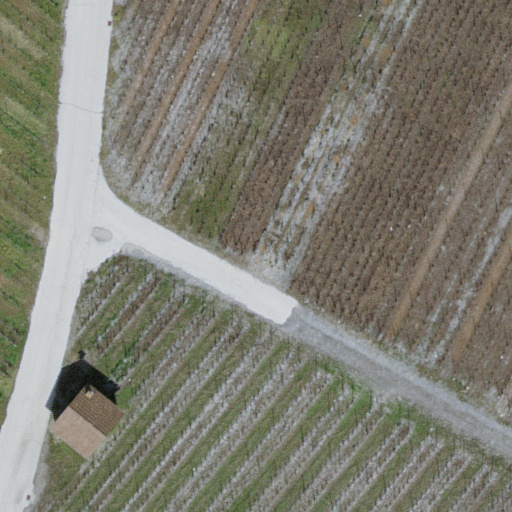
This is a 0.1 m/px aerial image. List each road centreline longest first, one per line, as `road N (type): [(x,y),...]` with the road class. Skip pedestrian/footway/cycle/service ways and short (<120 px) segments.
road 1 (track): [(76,207),(130,230),(511,451)]
road 2 (track): [(0,504),(52,330),(76,207)]
road 3 (track): [(76,207),(92,0)]
